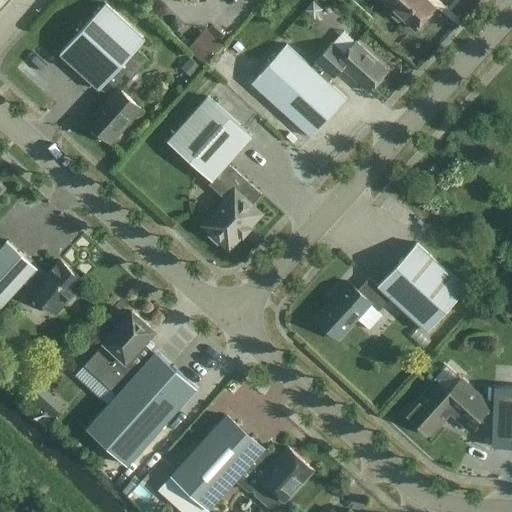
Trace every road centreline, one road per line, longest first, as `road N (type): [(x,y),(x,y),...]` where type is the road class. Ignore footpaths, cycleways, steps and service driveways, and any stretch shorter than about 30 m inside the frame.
road 1 (unclassified): [(228,318),(511,8)]
road 2 (unclassified): [(511,509),(451,507),(409,492),(228,318)]
road 3 (unclassified): [(228,318),(0,111)]
